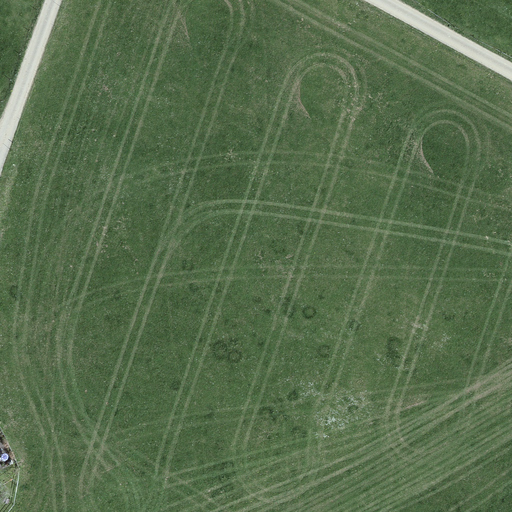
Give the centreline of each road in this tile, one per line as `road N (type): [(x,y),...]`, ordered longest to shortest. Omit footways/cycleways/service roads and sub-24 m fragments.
road 1 (unclassified): [(53,0),(0,153)]
road 2 (unclassified): [(511,70),(382,0)]
